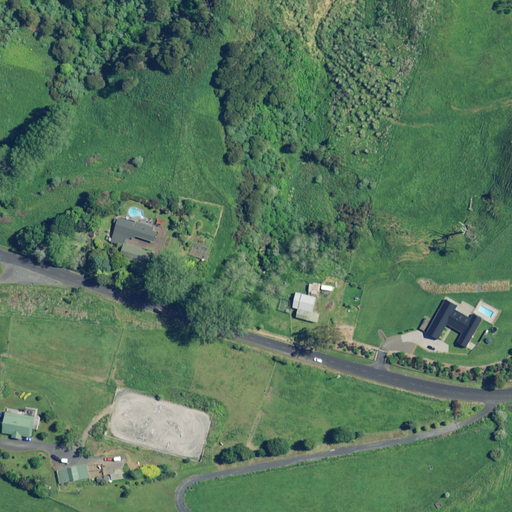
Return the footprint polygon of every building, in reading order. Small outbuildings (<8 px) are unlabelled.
[(129,234),(153,242),(156,232),(152,231),(154,227),(135,221),(134,223),(118,218),(111,241),(123,245),(120,256),(145,265),(149,266),(153,254),(126,245),(129,234)] [(306,295),(296,293),(292,307),(298,309),(296,317),(318,323),(321,313),(313,311),(320,286),(309,283),(306,295)] [(31,411),(26,410),(25,415),(4,412),(2,433),(12,434),(12,437),(21,439),(21,436),(31,437),(32,429),(37,429),(39,417),(30,416),(31,411)] [(89,478),(86,465),(57,471),(59,483),(89,478)] [(122,478),(121,471),(96,476),(97,483),(122,478)]
